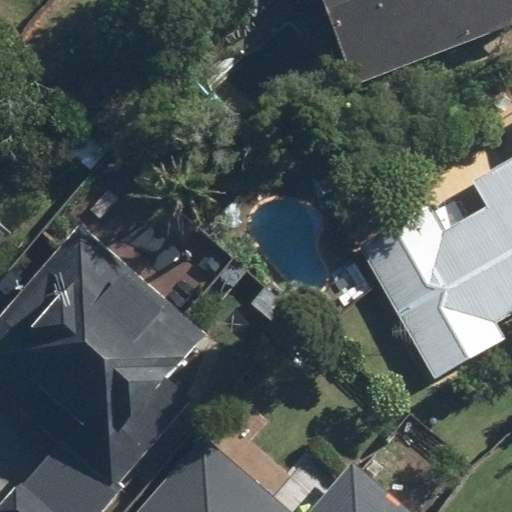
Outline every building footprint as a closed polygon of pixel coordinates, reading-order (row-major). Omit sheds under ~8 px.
[(511,0),(308,0),(343,98),(511,39),(511,0)] [(511,117),(504,122),(511,136),(511,164),(349,250),(423,390),(499,350),(490,334),(511,323),(511,117)] [(228,273),(189,236),(144,283),(182,320),(228,273)] [(0,321),(0,404),(51,449),(5,500),(0,495),(0,511),(110,511),(147,470),(124,450),(205,359),(72,241),(0,321)] [(310,511),(276,511),(198,440),(131,511),(389,511),(347,473),(310,511)]
